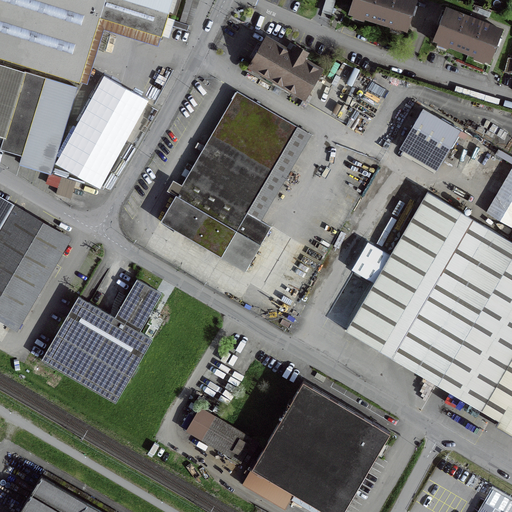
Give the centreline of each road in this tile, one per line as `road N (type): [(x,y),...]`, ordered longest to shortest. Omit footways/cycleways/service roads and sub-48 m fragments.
road 1 (residential): [(511,475),(97,232)]
road 2 (unknown): [(296,349),(404,172),(420,166),(483,200)]
road 3 (residential): [(511,97),(250,0)]
road 4 (residential): [(97,232),(224,0)]
road 5 (unknown): [(197,57),(325,126),(326,151),(283,231)]
